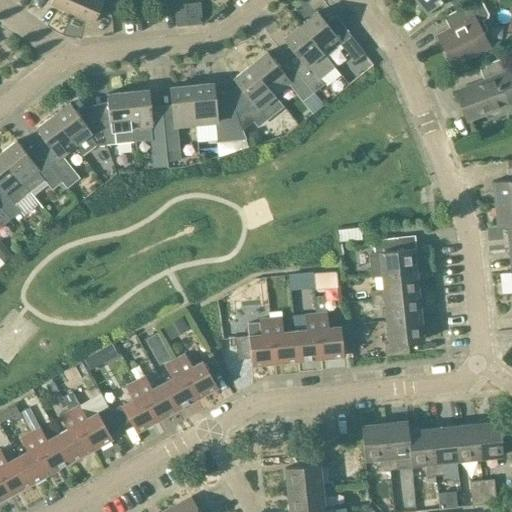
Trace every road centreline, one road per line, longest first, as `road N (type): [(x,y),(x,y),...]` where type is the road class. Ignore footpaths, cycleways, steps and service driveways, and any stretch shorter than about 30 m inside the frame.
road 1 (residential): [(475,359),(471,249),(447,172),(398,59),(357,0)]
road 2 (residential): [(210,428),(272,407),(456,381),(475,359)]
road 3 (residential): [(69,56),(210,45),(265,0)]
road 4 (residential): [(61,511),(210,428)]
